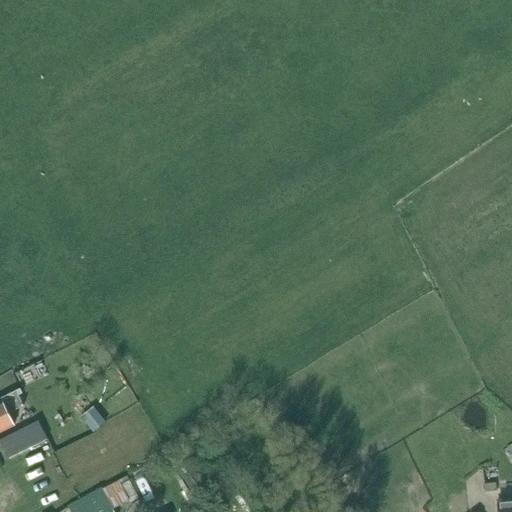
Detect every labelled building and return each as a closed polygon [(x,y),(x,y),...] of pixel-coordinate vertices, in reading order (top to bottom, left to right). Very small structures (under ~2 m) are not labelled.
[(0,402),(0,431),(15,425),(9,414),(24,406),(18,395),(22,393),(19,388),(1,398),(2,401),(0,402)] [(94,432),(106,423),(93,407),(81,417),(94,432)] [(9,459),(48,440),(39,422),(0,441),(3,446),(9,459)] [(102,488),(67,507),(70,511),(115,511),(114,510),(130,501),(132,505),(141,500),(132,485),(128,477),(103,489),(102,488)] [(511,511),(511,500),(498,501),(499,511),(511,511)]
